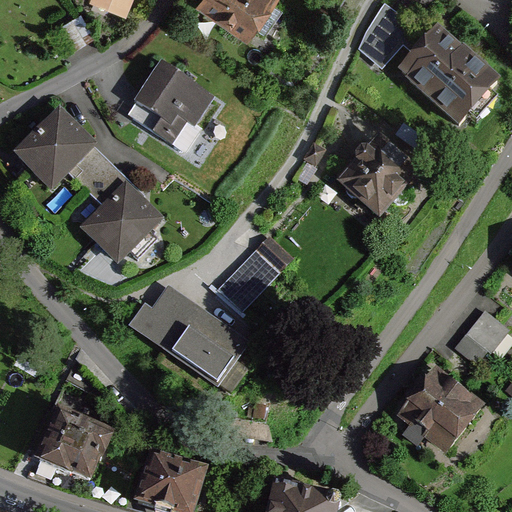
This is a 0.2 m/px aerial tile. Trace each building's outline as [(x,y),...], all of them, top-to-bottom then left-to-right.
[(132,0),(98,0),(128,12),(132,0)] [(271,0),(208,0),(252,29),(271,0)] [(369,29),(359,50),(382,71),(404,47),(415,28),(385,5),(369,29)] [(441,31),(406,73),(466,123),(501,81),(441,31)] [(164,61),(137,103),(163,120),(154,133),(176,147),(191,123),(196,127),(216,96),(194,82),(196,78),(183,69),(181,72),(164,61)] [(98,144),(65,109),(18,154),(51,189),(98,144)] [(372,151),(365,145),(353,158),(360,164),(344,182),(383,218),(423,173),(384,138),(372,151)] [(327,151),(314,143),(304,160),(316,167),(327,151)] [(166,221),(130,185),(84,229),(119,266),(166,221)] [(271,244),(221,295),(240,313),(289,262),(271,244)] [(146,308),(133,327),(232,395),(249,371),(237,362),(249,345),(174,293),(158,316),(146,308)] [(510,330),(485,311),(455,349),(480,369),(510,330)] [(439,372),(401,416),(446,455),(485,411),(439,372)] [(52,416),(36,462),(93,481),(109,435),(52,416)] [(153,456),(138,502),(171,511),(197,511),(209,473),(153,456)] [(341,511),(344,501),(277,487),(271,511),(341,511)]
